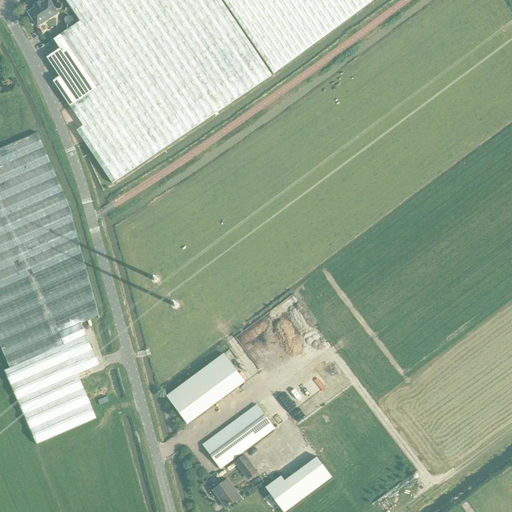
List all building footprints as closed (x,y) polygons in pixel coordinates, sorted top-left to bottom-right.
[(48,0),(28,13),(30,16),(28,18),(33,25),(35,23),(37,27),(58,14),(48,0)] [(68,30),(104,84),(71,107),(70,107),(83,126),(76,131),(112,184),(272,76),(220,0),(65,0),(80,22),(68,30)] [(223,0),(273,74),(373,0),(223,0)] [(53,81),(65,100),(66,100),(71,107),(104,84),(68,30),(53,40),(59,49),(46,58),(59,77),(53,81)] [(67,186),(43,131),(0,148),(0,346),(9,367),(5,369),(37,443),(96,417),(78,374),(98,365),(81,323),(103,314),(76,210),(67,186)] [(187,425),(244,382),(224,354),(167,396),(187,425)] [(221,469),(275,429),(257,405),(203,445),(221,469)] [(244,455),(234,463),(248,480),(257,473),(244,455)] [(280,476),(266,487),(284,511),(330,476),(316,456),(283,480),(280,476)] [(226,508),(240,497),(227,480),(213,490),(226,508)]
